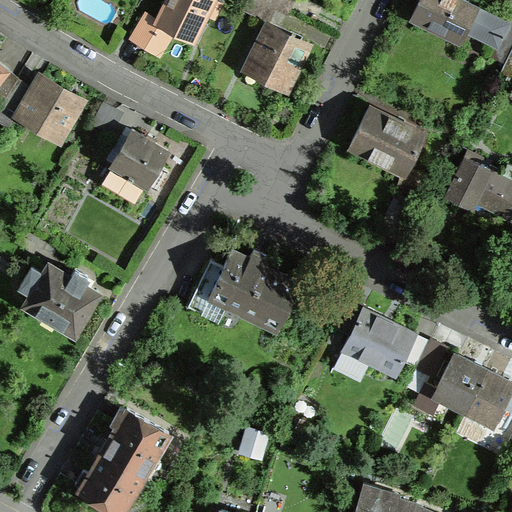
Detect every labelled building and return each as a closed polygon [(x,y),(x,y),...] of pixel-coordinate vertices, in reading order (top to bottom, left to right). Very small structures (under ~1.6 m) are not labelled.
[(143,10),(129,36),(160,53),(173,30),(195,41),(214,0),(165,0),(157,18),(143,10)] [(481,2),(475,0),(417,0),(409,17),(461,42),(466,32),(493,46),(499,48),(511,20),(507,18),(480,5),(481,2)] [(505,62),(511,47),(511,7),(507,18),(511,20),(499,48),(493,46),(490,54),(505,62)] [(290,92),(314,42),(270,20),(245,69),(290,92)] [(511,47),(505,62),(499,73),(511,78),(511,47)] [(0,57),(0,86),(14,69),(0,57)] [(63,145),(90,99),(39,69),(13,115),(63,145)] [(91,124),(121,138),(106,164),(113,167),(103,184),(136,204),(147,187),(158,192),(172,168),(165,165),(174,149),(145,132),(150,118),(122,103),(119,108),(105,101),(91,124)] [(429,130),(372,102),(350,147),(406,175),(429,130)] [(495,167),(464,153),(446,193),(474,208),(477,202),(511,219),(511,172),(496,165),(495,167)] [(281,334),(308,279),(235,243),(225,263),(212,257),(186,309),(218,325),(227,307),(281,334)] [(77,339),(105,291),(51,259),(44,272),(32,264),(18,289),(30,294),(22,307),(77,339)] [(398,376),(423,328),(350,290),(334,322),(350,330),(336,355),(358,367),(363,357),(398,376)] [(511,372),(456,344),(432,390),(496,424),(507,404),(511,406),(511,372)] [(125,511),(176,425),(125,396),(75,483),(125,511)] [(269,425),(246,420),(239,450),(262,455),(269,425)] [(419,490),(365,475),(354,511),(451,511),(452,511),(415,502),(419,490)] [(268,511),(223,497),(218,511),(268,511)]
